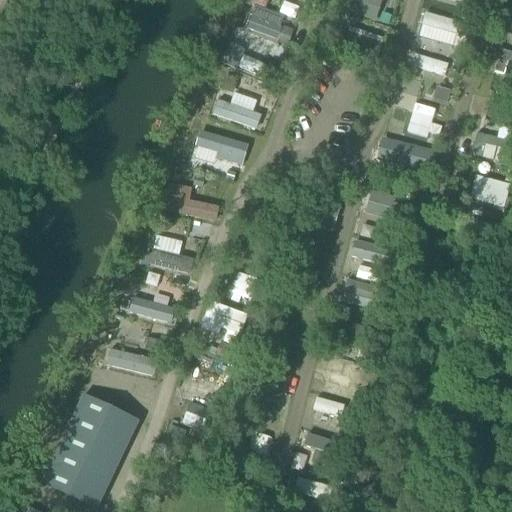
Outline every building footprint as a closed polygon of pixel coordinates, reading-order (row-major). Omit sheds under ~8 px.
[(254,5),(245,29),(285,44),(293,20),(254,5)] [(411,67),(446,78),(450,65),(415,54),(411,67)] [(225,80),(220,91),(233,96),(237,85),(225,80)] [(431,118),(434,105),(400,96),(397,109),(431,118)] [(201,130),(195,149),(244,166),(250,146),(201,130)] [(511,143),(477,135),(472,156),(511,166),(511,160),(511,143)] [(378,162),(427,172),(432,149),(383,139),(378,162)] [(204,180),(194,178),(192,188),(202,190),(204,180)] [(364,212),(391,222),(399,199),(373,189),(364,212)] [(351,267),(383,275),(389,253),(357,244),(351,267)] [(347,280),(342,303),(372,309),(377,286),(347,280)] [(163,324),(167,311),(122,297),(119,310),(163,324)] [(108,369),(155,377),(159,359),(111,351),(108,369)] [(96,511),(140,424),(85,398),(42,487),(92,511),(96,511)] [(342,419),(346,406),(317,398),(313,410),(342,419)] [(207,432),(215,412),(192,403),(184,423),(207,432)] [(363,411),(348,407),(344,422),(359,426),(363,411)] [(316,450),(314,461),(336,465),(340,442),(306,435),(303,448),(316,450)] [(297,481),(295,496),(336,502),(338,487),(297,481)]
